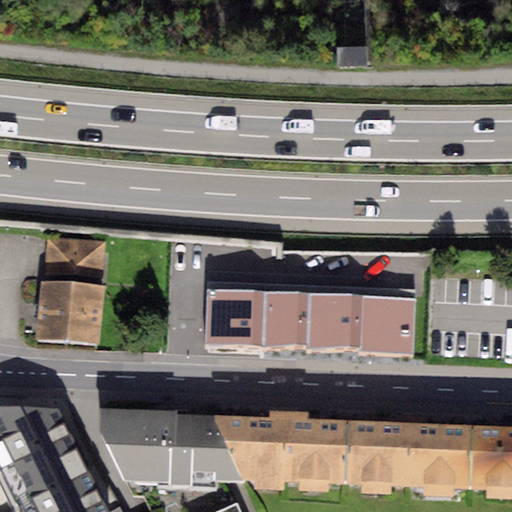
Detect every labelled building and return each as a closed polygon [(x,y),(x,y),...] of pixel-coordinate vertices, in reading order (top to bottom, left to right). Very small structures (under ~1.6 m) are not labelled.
[(342,67),(370,62),(366,43),(338,48),(342,67)] [(46,239),(43,273),(101,278),(104,243),(46,239)] [(404,283),(184,271),(181,335),(401,347),(404,283)] [(105,288),(45,282),(39,338),(99,344),(105,288)] [(0,463),(25,511),(115,511),(61,399),(0,397),(0,463)] [(176,412),(101,409),(99,428),(124,479),(170,480),(170,486),(192,487),(192,481),(234,482),(239,482),(215,417),(205,416),(176,415),(176,412)] [(269,418),(215,417),(239,482),(254,482),(254,491),(284,491),(284,484),(298,484),(298,493),(328,494),(328,486),(344,486),(346,420),(308,419),(308,411),(269,410),(269,418)] [(346,420),(344,486),(361,486),(360,495),(390,496),(390,487),(423,488),(423,496),(452,497),(453,489),(470,490),(472,425),(346,420)] [(511,426),(472,425),(470,490),(487,490),(486,498),(511,499),(511,426)]
